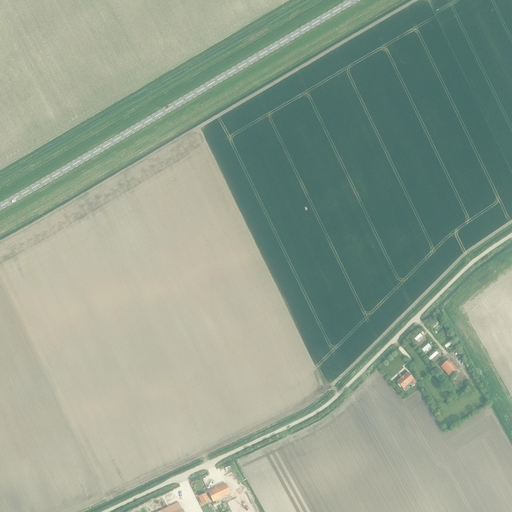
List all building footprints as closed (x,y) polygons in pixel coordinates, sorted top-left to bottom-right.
[(448,345),(455,339),(451,335),(445,341),(448,345)] [(431,340),(424,345),(426,348),(433,343),(431,340)] [(433,357),(441,349),(438,347),(430,355),(433,357)] [(441,366),(451,378),(459,371),(448,359),(441,366)] [(397,382),(403,389),(411,381),(413,384),(416,382),(414,379),(407,372),(403,376),(401,378),(397,382)] [(205,494),(199,497),(202,504),(209,501),(207,498),(210,496),(213,502),(222,497),(230,493),(226,484),(208,492),(205,494)] [(244,486),(233,490),(237,500),(248,496),(244,486)]
